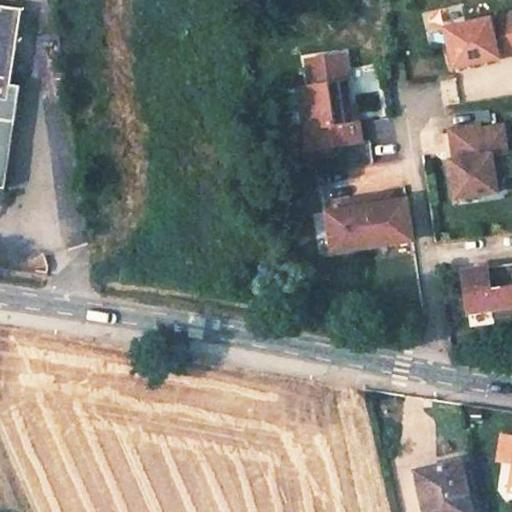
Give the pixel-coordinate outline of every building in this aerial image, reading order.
[(15,78),(27,3),(7,0),(0,0),(0,180),(10,182),(25,79),(15,78)] [(511,26),(509,14),(442,28),(451,67),(511,54),(511,26)] [(350,106),(342,54),(304,60),(308,87),(314,122),(302,124),(306,151),(361,142),(357,121),(353,122),(350,106)] [(308,87),(297,88),(302,124),(314,122),(308,87)] [(478,127),(448,132),(453,161),(450,162),(455,200),(496,193),(491,156),(505,154),(502,131),(479,135),(478,127)] [(390,194),(381,196),(382,204),(391,203),(390,194)] [(340,211),(326,213),(332,252),(411,240),(405,200),(391,203),(382,204),(381,196),(347,201),(349,209),(340,211)] [(347,201),(339,202),(340,211),(349,209),(347,201)] [(511,264),(461,272),(467,314),(491,310),(492,320),(511,317),(511,264)] [(511,434),(504,434),(500,459),(511,460),(511,434)] [(470,511),(458,460),(415,472),(424,511),(470,511)]
